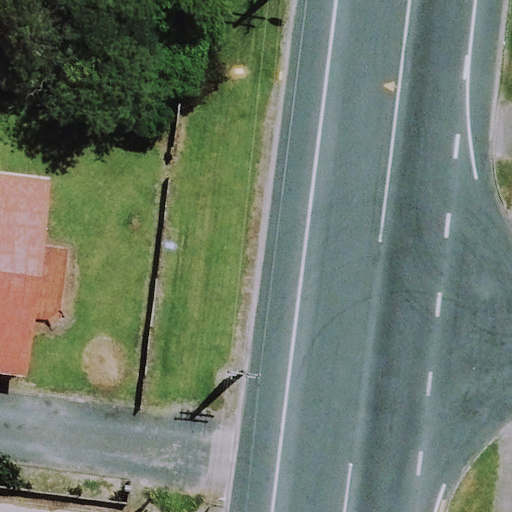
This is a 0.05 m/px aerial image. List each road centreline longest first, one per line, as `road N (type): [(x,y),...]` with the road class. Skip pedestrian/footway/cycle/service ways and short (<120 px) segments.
road 1 (tertiary): [(370,302),(408,0)]
road 2 (tertiary): [(341,511),(370,302)]
road 3 (residential): [(511,323),(370,302)]
